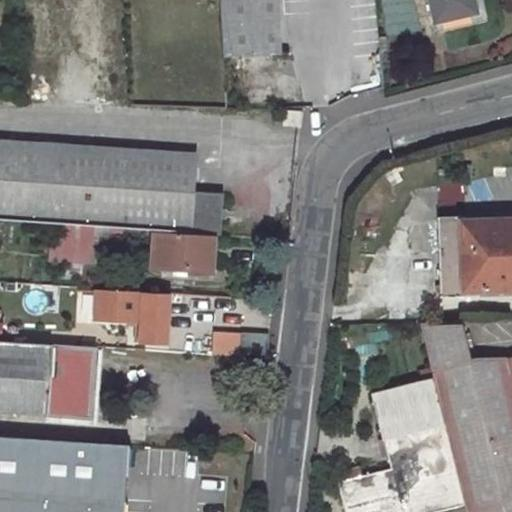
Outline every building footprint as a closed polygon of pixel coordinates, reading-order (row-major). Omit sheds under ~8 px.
[(287,0),(220,0),(224,56),(291,53),(287,0)] [(473,0),(430,0),(435,21),(477,11),(473,0)] [(48,6),(29,6),(29,51),(48,51),(48,6)] [(284,109),(283,124),(301,125),(303,110),(284,109)] [(0,219),(221,234),(224,194),(194,192),(196,165),(0,152),(0,219)] [(440,208),(463,208),(463,183),(440,183),(440,208)] [(465,217),(439,218),(441,296),(479,295),(479,290),(511,289),(511,218),(465,220),(465,217)] [(155,233),(153,267),(213,271),(216,236),(155,233)] [(166,343),(169,296),(142,294),(139,341),(166,343)] [(462,321),(419,322),(432,378),(463,503),(465,511),(511,511),(511,358),(510,359),(472,360),(462,321)] [(241,333),(240,353),(265,355),(267,334),(241,333)] [(0,340),(0,412),(92,419),(96,347),(0,340)] [(244,358),(242,372),(265,376),(267,362),(244,358)] [(350,475),(336,478),(345,511),(423,511),(463,503),(432,378),(373,392),(391,465),(361,473),(350,475)] [(0,511),(120,511),(123,441),(0,436),(0,511)] [(359,466),(349,469),(350,475),(361,473),(359,466)]
